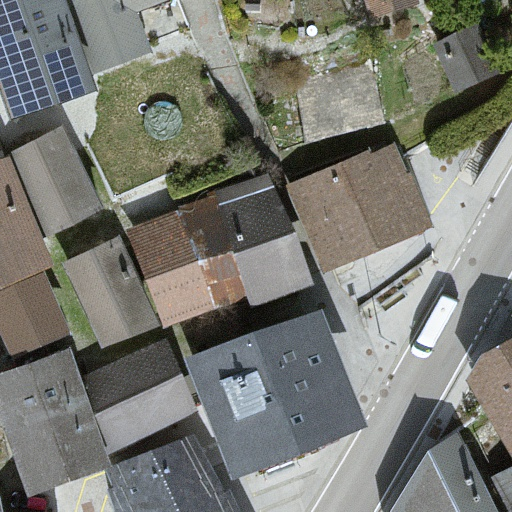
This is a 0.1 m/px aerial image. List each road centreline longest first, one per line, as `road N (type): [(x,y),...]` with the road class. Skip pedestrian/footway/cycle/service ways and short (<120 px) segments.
road 1 (residential): [(400,419),(332,314),(200,0)]
road 2 (secondary): [(400,419),(469,300)]
